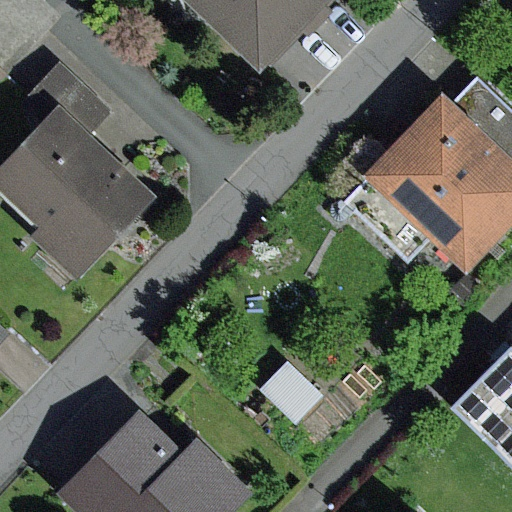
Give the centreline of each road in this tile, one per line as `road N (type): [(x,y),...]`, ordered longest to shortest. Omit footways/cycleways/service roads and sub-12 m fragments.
road 1 (residential): [(262,194),(0,464)]
road 2 (residential): [(51,0),(262,194)]
road 3 (residential): [(446,0),(262,194)]
